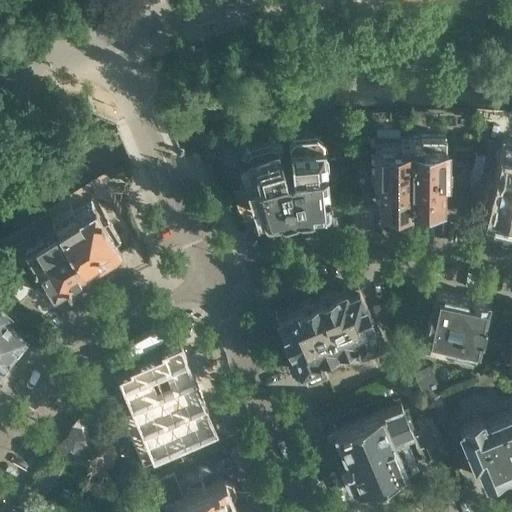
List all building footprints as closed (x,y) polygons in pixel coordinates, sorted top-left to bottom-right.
[(410,199),(410,134),(375,134),(375,144),(374,164),(371,164),(371,182),(379,182),(379,201),(401,201),(401,199),(410,199)] [(449,176),(449,165),(444,165),(444,144),(444,134),(410,134),(410,199),(420,199),(425,205),(434,205),(440,200),(441,183),(449,183),(449,176)] [(325,174),(324,167),(325,166),(326,166),(327,165),(327,164),(327,163),(326,156),(326,155),(326,154),(325,154),(324,153),(323,153),(322,140),(316,135),(293,137),(289,143),(291,174),(290,177),(296,210),(323,208),(323,207),(327,202),(328,202),(325,180),(327,179),(326,174),(325,174)] [(296,210),(290,177),(287,175),(277,145),(271,142),(249,148),(246,154),(249,167),(248,168),(247,169),(247,170),(247,171),(249,178),(250,179),(251,180),(252,180),(253,180),(255,187),(254,187),(256,193),(257,193),(263,214),(264,214),(269,217),(270,218),(295,210),(296,210)] [(511,219),(511,145),(506,144),(497,179),(490,177),(489,177),(489,178),(481,210),(482,210),(482,211),(489,213),(489,212),(489,214),(492,215),(497,218),(502,220),(508,219),(511,219)] [(469,160),(469,148),(459,148),(459,160),(469,160)] [(114,240),(120,237),(107,216),(102,219),(91,200),(74,210),(71,205),(52,216),(59,227),(88,275),(122,254),(114,240)] [(59,227),(25,248),(53,294),(67,285),(71,292),(91,280),(88,275),(59,227)] [(34,287),(10,259),(3,265),(26,294),(34,287)] [(26,294),(3,265),(0,267),(0,277),(19,300),(26,294)] [(55,306),(47,297),(37,285),(34,287),(26,294),(44,315),(55,306)] [(382,342),(358,285),(346,290),(344,286),(333,290),(328,290),(327,290),(323,292),(319,296),(316,297),(340,357),(360,348),(363,349),(382,342)] [(481,336),(485,320),(484,320),(488,301),(487,301),(487,300),(486,299),(482,298),(476,297),(471,296),(470,296),(470,297),(458,294),(457,295),(435,290),(434,296),(432,298),(431,302),(432,305),(431,308),(429,308),(426,324),(428,325),(425,339),(458,346),(456,353),(475,357),(477,350),(481,336)] [(340,357),(316,297),(314,298),(308,298),(304,300),(303,300),(300,304),(277,314),(280,320),(302,373),(323,364),(340,357)] [(395,323),(385,300),(373,305),(382,329),(395,323)] [(25,334),(13,324),(14,323),(18,318),(0,302),(0,364),(13,348),(17,351),(21,347),(23,345),(26,340),(23,337),(25,334)] [(205,402),(195,378),(195,377),(184,350),(183,351),(183,350),(182,350),(179,343),(177,343),(174,344),(172,344),(168,346),(166,348),(164,349),(162,350),(163,351),(129,366),(130,369),(118,374),(131,405),(122,408),(120,408),(121,410),(122,410),(122,411),(142,458),(141,458),(142,460),(144,459),(143,458),(152,455),(156,453),(156,454),(217,428),(206,402),(205,402)] [(328,376),(327,372),(323,364),(302,373),(303,373),(307,384),(309,383),(310,384),(328,376)] [(441,386),(432,365),(414,372),(423,393),(440,387),(441,386)] [(426,399),(442,392),(440,387),(423,393),(426,399)] [(451,414),(442,392),(426,399),(435,421),(451,414)] [(405,434),(433,423),(429,414),(410,422),(400,400),(333,429),(327,432),(340,461),(405,434)] [(511,407),(483,420),(480,414),(460,422),(461,424),(456,425),(472,462),(477,460),(485,479),(511,467),(511,407)] [(417,464),(408,442),(423,435),(431,456),(444,450),(433,423),(405,434),(340,461),(339,461),(352,491),(358,488),(360,493),(390,481),(388,476),(417,464)] [(92,451),(71,424),(70,424),(54,446),(71,460),(92,451)] [(99,472),(118,465),(115,458),(96,465),(99,472)] [(172,486),(167,475),(167,474),(146,483),(150,495),(172,486)] [(217,511),(236,504),(232,496),(236,488),(235,488),(232,480),(225,477),(224,476),(194,489),(182,485),(151,498),(157,511),(162,509),(163,511),(217,511)] [(32,488),(31,488),(26,484),(23,489),(26,496),(32,494),(32,493),(33,493),(33,492),(33,491),(33,490),(32,489),(32,488)]
